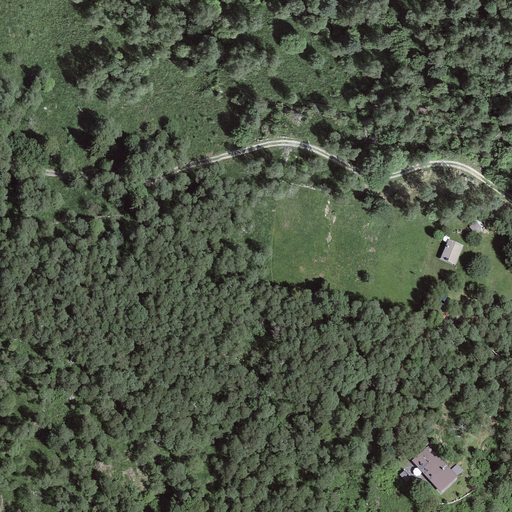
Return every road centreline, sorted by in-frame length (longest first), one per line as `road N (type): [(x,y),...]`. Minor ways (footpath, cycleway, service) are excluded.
road 1 (track): [(511,198),(450,163),(372,176),(300,145),(261,146),(141,180),(45,171),(0,148)]
road 2 (track): [(511,316),(486,298),(440,312),(405,355),(389,423),(415,474)]
